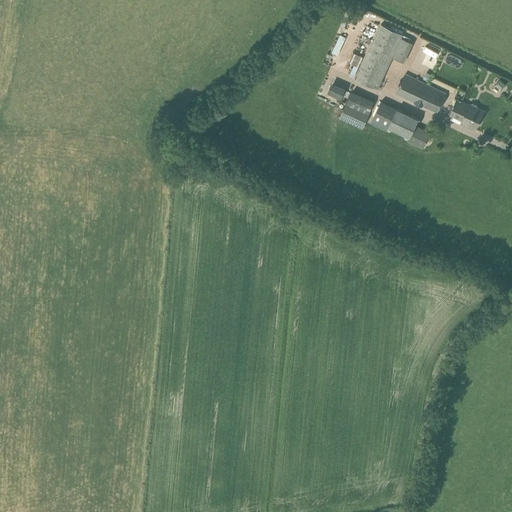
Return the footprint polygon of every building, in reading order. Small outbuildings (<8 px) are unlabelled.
[(404,35),(381,24),(355,79),(378,90),(393,58),(404,63),(413,44),(402,38),(404,35)] [(343,35),(336,32),(328,51),(334,53),(343,35)] [(343,73),(351,77),(360,55),(352,52),(343,73)] [(437,113),(445,96),(441,94),(440,91),(405,74),(395,94),(437,113)] [(315,75),(307,94),(314,97),(322,78),(315,75)] [(495,89),(502,87),(500,80),(493,82),(495,89)] [(329,82),(323,92),(337,99),(342,89),(329,82)] [(363,129),(374,101),(352,92),(340,119),(363,129)] [(387,131),(389,128),(410,138),(407,142),(423,149),(431,132),(416,126),(419,119),(397,108),(381,101),(371,124),(387,131)] [(459,103),(455,101),(449,115),(455,118),(457,113),(464,116),(462,120),(466,122),(465,124),(476,129),(484,111),(469,105),(460,101),(459,103)]
